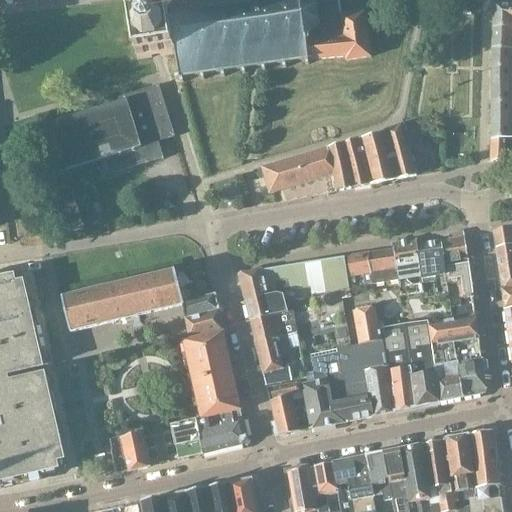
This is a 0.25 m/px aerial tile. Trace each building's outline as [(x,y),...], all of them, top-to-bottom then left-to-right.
[(370,58),(364,13),(340,16),(337,0),(146,0),(148,11),(141,12),(124,15),(131,62),(154,57),(174,55),(175,60),(176,60),(179,78),(176,79),(176,81),(179,81),(306,63),(306,66),(308,65),(308,62),(311,61),(345,58),(345,62),(370,58)] [(511,5),(494,4),(493,30),(505,28),(506,34),(511,34),(511,23),(511,24),(511,10),(511,5)] [(505,28),(493,30),(493,51),(511,51),(511,34),(506,34),(505,28)] [(511,51),(493,51),(492,69),(511,69),(511,51)] [(511,69),(492,69),(492,85),(511,85),(511,69)] [(511,85),(492,85),(492,104),(511,104),(511,85)] [(158,143),(171,139),(174,138),(159,86),(118,99),(119,104),(43,127),(58,175),(107,160),(112,175),(163,159),(158,143)] [(511,104),(492,104),(491,121),(511,121),(511,104)] [(511,121),(491,121),(491,140),(511,138),(511,121)] [(384,132),(359,141),(358,141),(343,145),(352,190),(417,178),(406,139),(421,139),(421,126),(405,126),(384,132)] [(511,138),(491,140),(490,163),(511,158),(511,138)] [(352,190),(343,145),(328,150),(322,152),(329,178),(334,177),(337,192),(352,190)] [(322,152),(261,170),(269,196),(329,178),(322,152)] [(51,202),(64,235),(84,229),(73,195),(62,199),(60,193),(65,191),(62,180),(45,185),(51,202)] [(511,227),(493,233),(498,269),(511,267),(511,227)] [(449,241),(439,243),(443,265),(467,261),(463,234),(448,237),(449,241)] [(416,242),(392,246),(392,250),(397,271),(399,282),(400,296),(424,294),(423,287),(408,288),(407,280),(421,279),(419,268),(417,247),(416,242)] [(446,286),(443,265),(439,243),(417,247),(419,268),(421,279),(421,282),(433,280),(436,298),(448,296),(446,286)] [(392,250),(369,254),(373,285),(373,286),(399,282),(397,271),(392,250)] [(373,285),(369,254),(347,258),(350,279),(363,277),(364,287),(373,285)] [(344,258),(261,271),(265,286),(278,283),(281,297),(288,298),(297,301),(295,291),(298,290),(310,288),(312,296),(349,290),(344,258)] [(475,317),(467,261),(443,265),(446,286),(457,285),(460,307),(450,309),(452,321),(475,317)] [(511,267),(498,269),(501,291),(511,289),(511,267)] [(278,298),(281,297),(278,283),(265,286),(261,271),(240,275),(238,276),(245,301),(278,296),(278,298)] [(175,272),(62,300),(70,334),(182,307),(184,306),(184,305),(175,272)] [(0,487),(3,487),(16,484),(17,486),(42,480),(40,474),(57,469),(56,462),(63,461),(59,443),(66,442),(60,417),(57,418),(51,389),(53,388),(50,375),(43,376),(41,368),(48,366),(45,353),(43,353),(36,325),(38,324),(33,300),(26,301),(22,284),(15,285),(13,278),(0,281),(0,487)] [(191,301),(216,296),(214,285),(189,290),(191,301)] [(511,310),(511,289),(501,291),(504,311),(511,310)] [(215,296),(184,305),(184,306),(182,307),(183,314),(189,340),(223,333),(217,305),(215,296)] [(278,296),(245,301),(250,321),(283,315),(278,298),(278,296)] [(295,302),(299,320),(322,315),(317,297),(295,302)] [(381,343),(379,330),(375,309),(352,313),(359,347),(381,343)] [(287,337),(288,337),(298,334),(295,326),(293,312),(283,315),(250,321),(255,343),(287,337)] [(480,361),(478,342),(475,317),(452,321),(428,325),(440,405),(483,396),(485,396),(486,394),(487,392),(487,390),(485,388),(484,376),(487,373),(486,363),(481,360),(480,361)] [(428,322),(405,325),(417,409),(440,405),(428,325),(428,322)] [(417,409),(405,325),(379,330),(381,343),(385,362),(394,414),(417,409)] [(223,333),(189,340),(183,342),(201,421),(207,420),(241,412),(223,333)] [(266,387),(292,382),(290,369),(287,360),(293,358),(287,337),(255,343),(266,387)] [(359,348),(337,351),(339,362),(339,361),(347,402),(370,398),(373,418),(394,414),(385,362),(381,343),(359,347),(359,348)] [(337,350),(322,354),(323,357),(333,404),(342,402),(347,423),(373,418),(370,398),(347,402),(339,361),(339,362),(337,351),(337,350)] [(323,357),(322,354),(310,356),(311,360),(310,360),(315,383),(302,385),(304,400),(310,431),(347,423),(342,402),(333,404),(323,357)] [(304,400),(302,385),(301,383),(267,389),(274,422),(271,424),(274,436),(278,438),(299,432),(293,403),(304,400)] [(241,412),(207,420),(209,428),(242,420),(242,419),(241,419),(240,413),(241,413),(241,412)] [(209,428),(207,420),(201,421),(171,428),(180,461),(242,446),(242,447),(247,440),(242,420),(209,428)] [(468,437),(477,501),(482,500),(482,503),(501,500),(500,487),(492,432),(468,437)] [(150,468),(142,434),(110,441),(116,475),(127,473),(127,474),(150,468)] [(478,511),(477,501),(468,437),(445,442),(453,495),(463,493),(465,502),(469,502),(470,507),(455,509),(455,511),(478,511)] [(421,447),(427,491),(430,507),(439,505),(440,511),(455,511),(455,509),(453,495),(445,442),(437,444),(433,440),(425,442),(422,447),(421,447)] [(421,447),(400,452),(404,482),(407,497),(409,511),(420,511),(419,503),(428,502),(427,491),(421,447)] [(404,482),(400,452),(382,455),(391,501),(407,497),(404,482)] [(384,503),(391,501),(382,455),(366,458),(371,489),(373,499),(383,497),(384,503)] [(375,511),(374,501),(373,499),(371,489),(366,458),(333,465),(340,496),(344,511),(343,511),(375,511)] [(328,511),(326,498),(340,496),(333,465),(315,468),(319,490),(313,491),(311,491),(315,511),(328,511)] [(315,468),(308,470),(313,491),(319,490),(315,468)] [(315,511),(311,491),(313,491),(308,470),(288,473),(293,511),(343,511),(344,511),(338,511),(315,511)] [(257,511),(251,481),(229,485),(233,511),(257,511)] [(233,511),(229,485),(207,490),(211,511),(233,511)] [(211,511),(207,490),(185,494),(188,511),(211,511)] [(165,511),(188,511),(185,494),(163,499),(165,511)] [(165,511),(163,499),(140,503),(141,511),(165,511)] [(502,511),(501,500),(482,503),(482,500),(477,501),(478,511),(502,511)]
